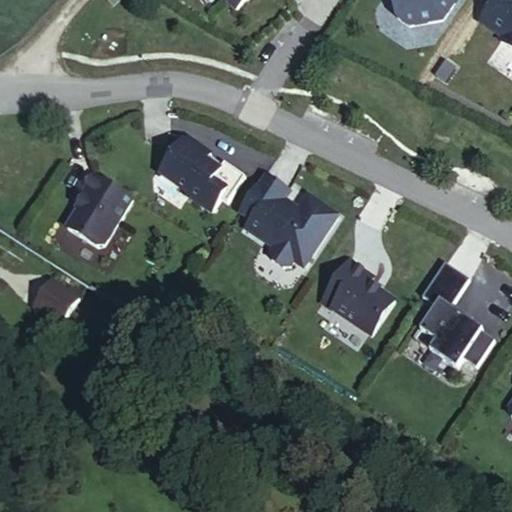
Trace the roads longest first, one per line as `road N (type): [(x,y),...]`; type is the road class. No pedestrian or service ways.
road 1 (residential): [(255,110),(511,237)]
road 2 (residential): [(0,96),(188,83),(255,110)]
road 3 (residential): [(255,110),(328,0)]
